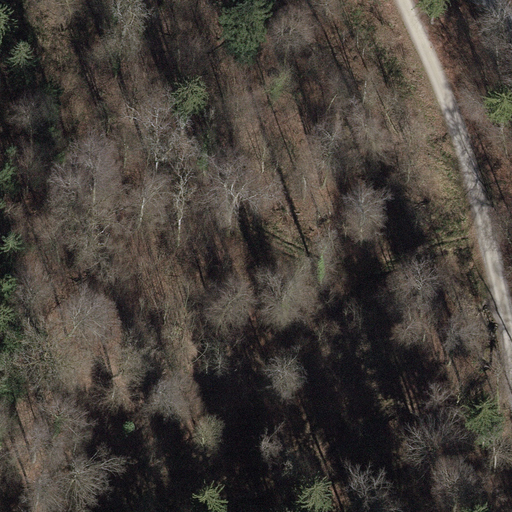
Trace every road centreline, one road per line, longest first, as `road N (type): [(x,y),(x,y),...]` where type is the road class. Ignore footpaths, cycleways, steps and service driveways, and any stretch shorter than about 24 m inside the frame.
road 1 (track): [(486,225),(390,265),(360,268),(296,254),(204,204),(108,113),(17,0)]
road 2 (track): [(407,0),(456,116),(511,337)]
